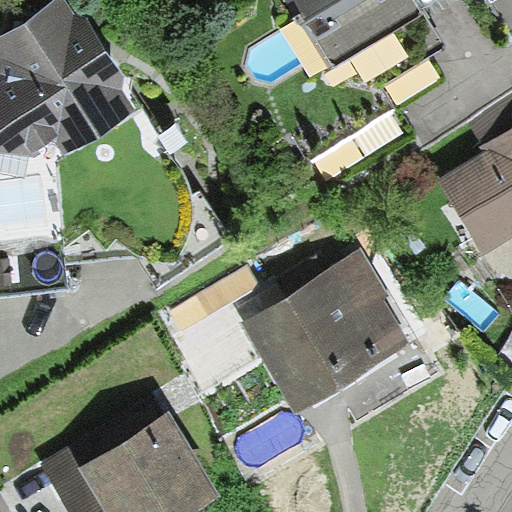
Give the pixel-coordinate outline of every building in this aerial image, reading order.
[(51,163),(136,103),(65,0),(40,0),(0,26),(0,58),(0,135),(39,148),(51,163)] [(298,0),(332,56),(425,0),(298,0)] [(511,134),(434,186),(482,259),(511,239),(511,134)] [(352,250),(230,325),(283,410),(405,336),(352,250)] [(174,398),(54,468),(79,511),(154,511),(219,474),(174,398)]
